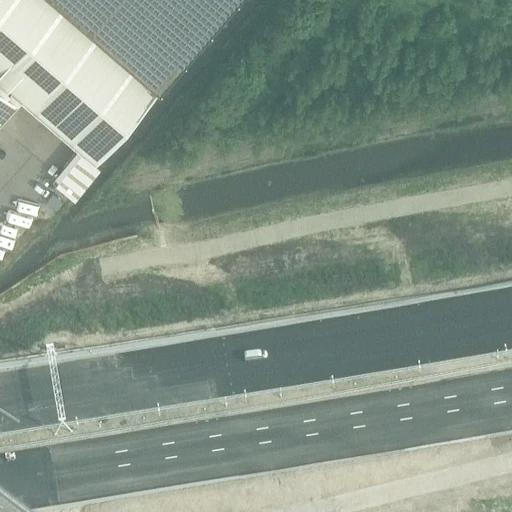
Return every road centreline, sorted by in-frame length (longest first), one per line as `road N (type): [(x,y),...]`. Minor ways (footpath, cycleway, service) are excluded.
road 1 (motorway): [(511,322),(0,410)]
road 2 (motorway): [(0,481),(511,396)]
